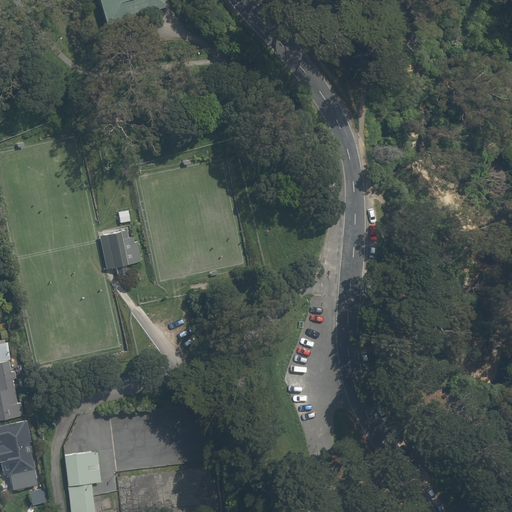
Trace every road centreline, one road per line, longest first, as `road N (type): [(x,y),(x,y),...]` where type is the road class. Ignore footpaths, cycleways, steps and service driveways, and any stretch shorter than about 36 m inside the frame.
road 1 (residential): [(421,511),(366,407),(351,355),(348,153),(323,105),(241,0)]
road 2 (track): [(354,177),(335,185),(274,86),(234,55)]
road 3 (track): [(342,511),(309,361)]
